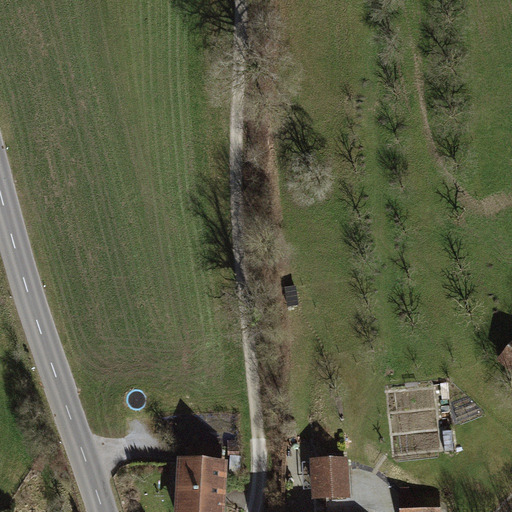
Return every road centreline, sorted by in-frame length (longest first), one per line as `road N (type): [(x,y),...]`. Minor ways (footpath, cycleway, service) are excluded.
road 1 (track): [(271,479),(252,268),(247,0)]
road 2 (tertiary): [(0,190),(102,511)]
